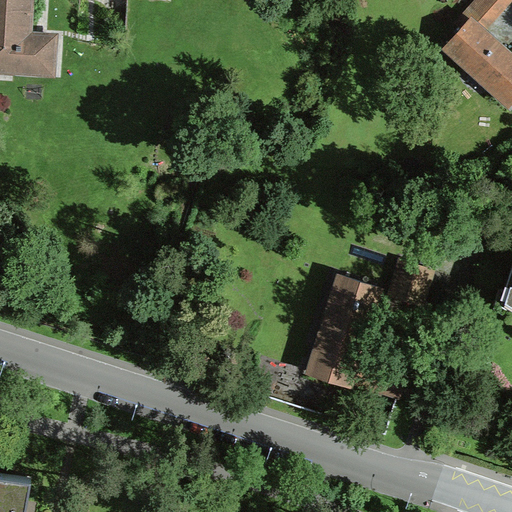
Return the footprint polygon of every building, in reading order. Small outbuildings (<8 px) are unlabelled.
[(0,0),(0,56),(16,58),(17,35),(28,36),(29,0),(0,0)] [(511,56),(481,29),(507,0),(479,0),(459,22),(457,21),(457,22),(462,26),(446,46),(447,47),(449,44),(462,56),(489,80),(488,83),(489,84),(490,83),(509,99),(507,101),(509,102),(511,98),(511,56)] [(432,268),(401,258),(393,286),(422,295),(421,301),(422,302),(432,268)] [(511,264),(500,301),(511,308),(511,264)] [(378,388),(384,371),(356,361),(357,358),(353,357),(375,288),(379,289),(380,286),(340,274),(339,277),(343,278),(321,347),(317,346),(309,370),(349,382),(350,379),(359,382),(378,388)] [(0,471),(0,511),(25,511),(31,476),(0,471)]
